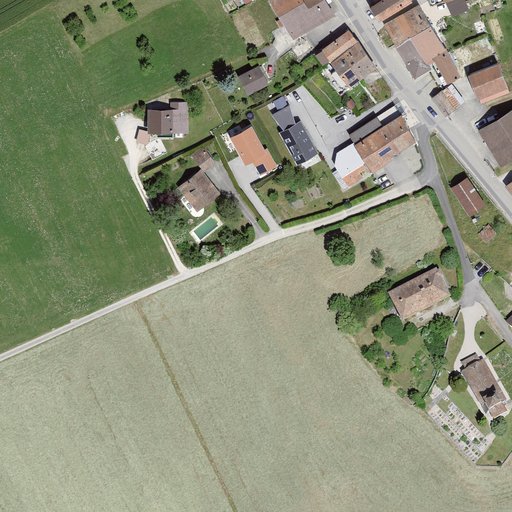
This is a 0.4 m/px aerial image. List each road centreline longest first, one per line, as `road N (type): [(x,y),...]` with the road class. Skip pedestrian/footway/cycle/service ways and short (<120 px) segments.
road 1 (unclassified): [(188,273),(434,174)]
road 2 (unclassified): [(0,358),(188,273)]
road 3 (tertiary): [(431,113),(347,0)]
road 4 (unclassified): [(188,273),(135,167),(137,156)]
road 5 (tertiary): [(511,207),(431,113)]
